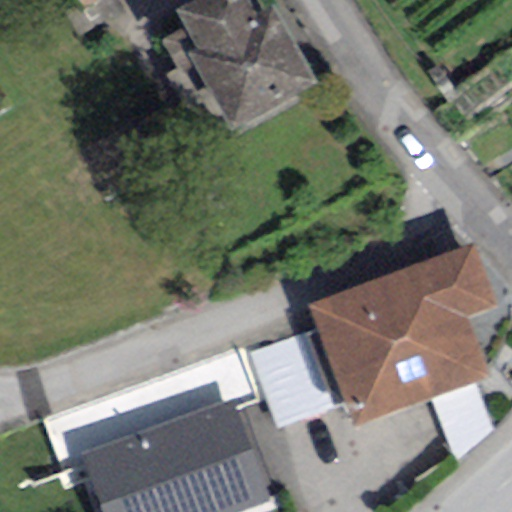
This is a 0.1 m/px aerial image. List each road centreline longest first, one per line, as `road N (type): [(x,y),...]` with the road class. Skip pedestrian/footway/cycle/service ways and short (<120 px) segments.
road 1 (residential): [(467,202),(275,303),(0,401)]
road 2 (residential): [(319,0),(467,202)]
